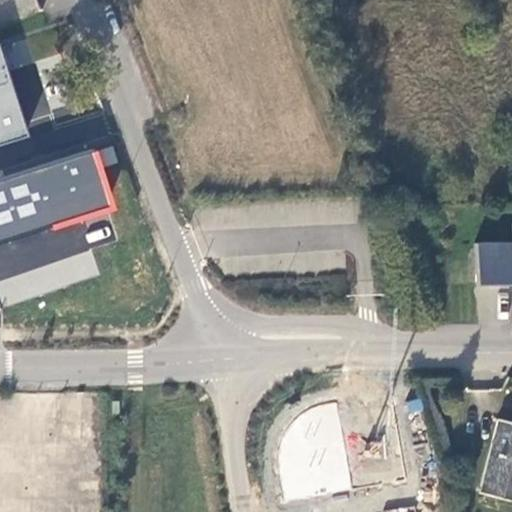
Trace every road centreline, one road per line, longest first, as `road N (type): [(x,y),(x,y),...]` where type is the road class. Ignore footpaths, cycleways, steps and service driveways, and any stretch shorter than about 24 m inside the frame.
road 1 (unclassified): [(83,0),(202,303),(207,356)]
road 2 (unclassified): [(233,354),(511,351)]
road 3 (unclassified): [(0,365),(207,356)]
road 4 (unclassified): [(243,511),(227,413),(233,354)]
